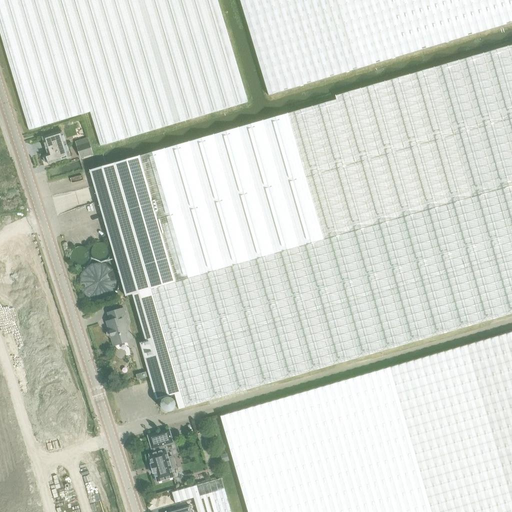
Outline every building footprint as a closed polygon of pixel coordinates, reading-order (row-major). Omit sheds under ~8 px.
[(0,0),(0,33),(11,71),(28,130),(90,112),(100,146),(180,122),(247,102),(225,29),(217,0),(0,0)] [(511,0),(239,0),(268,98),(431,48),(488,31),(511,23),(511,0)] [(511,46),(335,98),(336,102),(141,158),(176,282),(151,289),(185,407),(511,311),(511,46)] [(69,157),(61,131),(42,137),(47,154),(45,155),(43,158),(45,163),(47,164),(69,157)] [(92,154),(88,142),(77,146),(81,158),(92,154)] [(106,167),(89,172),(108,238),(125,296),(131,295),(145,341),(139,343),(155,399),(159,415),(167,412),(166,412),(164,412),(162,411),(161,409),(160,407),(160,405),(160,403),(161,401),(162,400),(163,398),(165,397),(167,397),(169,397),(171,398),(173,399),(174,400),(175,402),(175,403),(176,404),(176,405),(175,407),(175,409),(173,410),(173,411),(185,407),(151,289),(176,282),(141,158),(106,167)] [(102,251),(102,250),(101,247),(99,244),(97,243),(95,242),(93,241),(90,242),(88,243),(87,244),(85,246),(84,249),(84,253),(86,256),(87,257),(89,258),(92,259),(94,259),(96,259),(99,257),(101,254),(102,251)] [(79,256),(79,252),(77,250),(74,248),(71,247),(68,248),(66,249),(65,250),(63,252),(63,255),(63,258),(65,261),(67,263),(70,264),(72,264),(74,263),(77,262),(79,259),(79,256)] [(106,281),(106,277),(105,274),(103,271),(101,268),(98,266),(95,264),(92,263),(88,263),(85,264),(81,265),(79,266),(76,268),(74,271),(73,274),(72,277),(71,281),(72,284),(73,288),(75,291),(77,293),(79,295),(82,297),(86,298),(90,298),(93,298),(96,296),(99,295),(101,293),(103,290),(105,287),(106,284),(106,281)] [(109,331),(107,332),(106,334),(107,336),(108,337),(110,337),(113,346),(127,342),(125,333),(127,332),(124,322),(126,321),(123,308),(107,313),(109,321),(106,322),(109,331)] [(511,511),(511,332),(220,417),(247,511),(511,511)] [(64,367),(14,380),(17,390),(67,377),(64,367)] [(169,430),(148,436),(152,449),(154,453),(149,455),(152,464),(150,464),(153,473),(154,472),(157,482),(173,477),(171,469),(175,467),(172,457),(168,458),(165,450),(163,445),(173,443),(169,430)] [(171,492),(174,503),(193,497),(197,511),(231,511),(221,477),(171,492)]
